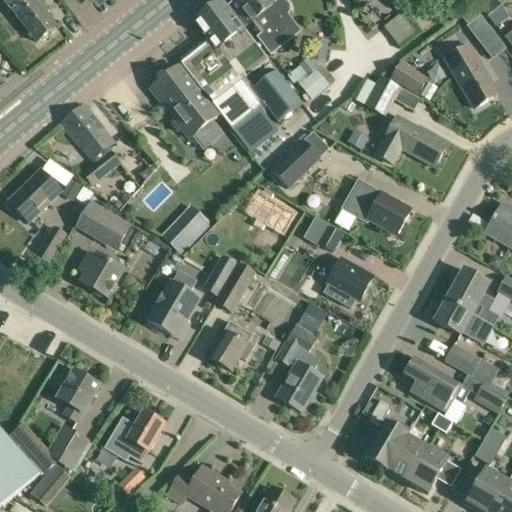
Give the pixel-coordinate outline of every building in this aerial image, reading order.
[(36,3),(33,0),(8,0),(5,3),(18,19),(17,20),(36,43),(39,41),(42,41),(46,38),(47,35),(56,27),(45,15),(49,12),(39,1),(36,3)] [(301,34),(287,17),(288,15),(289,14),(290,12),(290,11),(290,9),(289,8),(288,6),(287,5),(286,4),(285,3),(283,2),(282,2),(280,2),(278,2),(277,3),(273,6),(268,0),(231,0),(235,4),(231,7),(247,27),(251,24),(261,36),(256,40),(270,58),(301,34)] [(503,11),(496,1),(484,10),(491,20),(503,11)] [(231,7),(227,10),(222,4),(194,25),(209,44),(181,66),(232,131),(263,107),(244,81),(268,63),(243,31),(247,27),(231,7)] [(490,31),(477,41),(492,60),(505,50),(490,31)] [(327,48),(311,46),(309,62),(325,64),(327,48)] [(497,97),(476,62),(468,48),(445,61),(475,111),(497,97)] [(0,51),(0,71),(9,66),(0,51)] [(429,79),(401,62),(390,80),(418,97),(429,79)] [(218,120),(206,105),(179,69),(150,91),(190,142),(194,139),(203,152),(223,136),(213,123),(218,120)] [(303,105),(278,73),(253,92),(278,124),(303,105)] [(386,118),(401,89),(380,77),(364,107),(386,118)] [(112,151),(110,152),(109,151),(115,146),(103,130),(84,107),(61,126),(93,166),(82,175),(93,189),(123,165),(112,151)] [(391,166),(399,150),(435,170),(448,147),(404,122),(404,123),(396,118),(374,157),(391,166)] [(271,173),(289,192),(330,153),(312,134),(271,173)] [(208,185),(216,196),(243,176),(235,165),(208,185)] [(29,224),(61,193),(41,172),(17,196),(20,200),(12,207),(29,224)] [(70,183),(64,195),(75,201),(81,188),(70,183)] [(365,226),(368,221),(397,237),(411,212),(360,184),(343,214),(365,226)] [(120,244),(118,248),(118,249),(131,227),(92,204),(79,226),(99,238),(102,233),(120,244)] [(509,249),(511,244),(511,209),(502,204),(484,234),(509,249)] [(191,207),(161,238),(179,256),(209,225),(191,207)] [(462,219),(478,227),(483,217),(467,209),(462,219)] [(215,239),(234,247),(242,228),(224,220),(215,239)] [(333,255),(344,236),(328,227),(318,245),(333,255)] [(48,264),(64,237),(55,230),(38,257),(48,264)] [(349,236),(343,249),(369,260),(375,247),(349,236)] [(107,299),(123,272),(98,257),(97,259),(91,256),(81,274),(86,277),(82,284),(95,292),(95,296),(101,299),(104,298),(107,299)] [(218,298),(236,267),(223,259),(204,290),(218,298)] [(330,286),(323,297),(351,313),(357,302),(360,303),(374,279),(342,261),(328,285),(330,286)] [(240,266),(228,285),(215,307),(230,317),(256,275),(240,266)] [(495,302),(485,296),(492,285),(465,270),(458,281),(447,302),(472,316),(492,329),(498,319),(498,318),(489,313),(495,302)] [(200,301),(190,295),(196,285),(183,277),(177,287),(172,284),(148,323),(171,337),(177,340),(185,325),(200,301)] [(511,301),(511,280),(509,279),(500,294),(511,301)] [(487,338),(492,329),(472,316),(447,302),(435,323),(460,337),(462,333),(483,345),(487,337),(487,338)] [(299,324),(317,335),(328,317),(310,307),(299,324)] [(253,337),(252,337),(230,324),(209,359),(212,361),(213,364),(217,367),(220,366),(232,373),(241,359),(245,362),(259,340),(253,337)] [(297,327),(286,344),(285,343),(275,361),(289,369),(290,366),(296,370),(279,399),(302,413),(322,379),(314,374),(318,365),(318,361),(308,355),(317,340),(297,327)] [(484,383),(492,367),(454,347),(453,348),(444,364),(472,378),(473,376),(484,383)] [(446,416),(455,401),(463,406),(471,393),(415,360),(405,377),(417,384),(411,395),(446,416)] [(78,425),(84,415),(100,388),(89,382),(89,378),(82,374),(79,375),(75,373),(59,401),(70,407),(65,417),(78,425)] [(500,415),(509,400),(485,386),(476,401),(500,415)] [(0,414),(10,421),(19,407),(0,395),(0,414)] [(381,402),(369,422),(380,428),(391,408),(381,402)] [(122,420),(104,451),(126,464),(129,458),(141,465),(148,453),(149,454),(165,427),(144,414),(136,428),(122,420)] [(432,427),(439,431),(446,420),(438,416),(432,427)] [(453,424),(446,420),(439,431),(446,436),(453,424)] [(367,459),(388,471),(408,437),(387,424),(367,459)] [(72,472),(90,442),(64,426),(46,456),(57,463),(56,465),(69,475),(71,471),(72,472)] [(0,510),(40,475),(0,429),(0,510)] [(488,466),(504,439),(491,431),(475,458),(488,466)] [(408,437),(388,471),(408,483),(428,449),(408,437)] [(449,461),(428,449),(408,483),(429,495),(449,461)] [(54,467),(42,482),(57,495),(69,480),(54,467)] [(182,505),(187,497),(213,511),(231,511),(241,496),(217,482),(219,478),(203,469),(195,483),(181,475),(168,497),(182,505)] [(468,504),(481,511),(491,511),(509,482),(488,470),(468,504)] [(128,497),(146,479),(137,471),(119,488),(128,497)] [(511,511),(511,484),(509,482),(491,511),(511,511)] [(291,511),(296,504),(272,489),(258,511),(291,511)]
